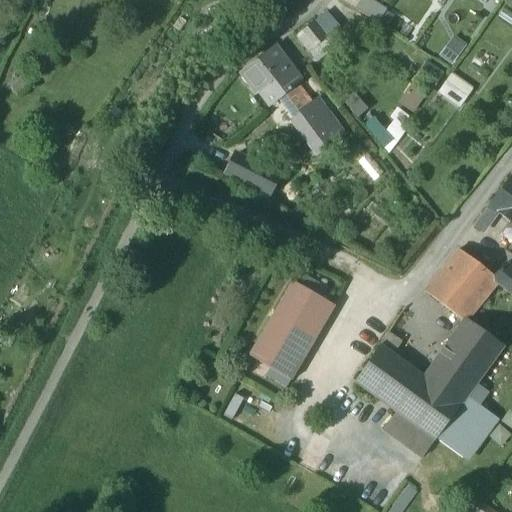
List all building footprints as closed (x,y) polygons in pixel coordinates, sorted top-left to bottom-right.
[(361,0),(353,10),(376,25),(379,21),(385,12),(368,0),(361,0)] [(511,17),(502,11),(497,18),(511,28),(511,17)] [(327,14),(316,23),(326,37),(338,28),(327,14)] [(336,35),(329,40),(326,37),(316,23),(301,34),(314,51),(311,54),(321,68),(344,51),(341,46),(343,45),(336,35)] [(465,47),(453,38),(438,58),(450,67),(465,47)] [(255,95),(257,93),(267,86),(261,78),(265,76),(266,77),(274,71),(272,68),(284,59),(275,47),(239,75),(255,95)] [(269,108),(278,101),(297,86),(302,82),(284,59),(272,68),(274,71),(266,77),(265,76),(261,78),(267,86),(257,93),(269,108)] [(443,74),(426,63),(413,82),(431,93),(443,74)] [(434,94),(457,111),(471,92),(468,90),(449,75),(434,94)] [(426,95),(411,85),(397,106),(412,116),(426,95)] [(310,104),(297,86),(278,101),(292,120),(311,105),(310,104)] [(367,111),(354,95),(343,104),(356,120),(367,111)] [(316,99),(310,104),(311,105),(292,120),(291,121),(318,154),(343,134),(316,99)] [(392,122),(385,132),(394,144),(412,121),(396,109),(389,119),(392,122)] [(385,132),(373,118),(363,126),(387,155),(394,144),(385,132)] [(225,174),(268,195),(277,177),(235,156),(225,174)] [(367,156),(357,163),(373,182),(382,175),(367,156)] [(498,216),(511,227),(511,176),(488,208),(498,216)] [(291,185),(277,177),(268,195),(282,203),(291,185)] [(477,223),(487,231),(498,216),(488,208),(477,223)] [(422,296),(460,326),(464,320),(466,321),(481,303),(497,283),(492,280),(493,278),(457,251),(440,272),(422,296)] [(497,283),(511,294),(511,272),(503,265),(493,278),(492,280),(497,283)] [(300,275),(295,285),(320,299),(326,289),(300,275)] [(269,370),(290,382),(333,307),(320,299),(295,285),(292,283),(248,357),(269,370)] [(460,326),(423,379),(460,406),(464,400),(475,385),(502,347),(466,321),(464,320),(460,326)] [(354,383),(395,413),(434,441),(435,440),(460,406),(423,379),(392,356),(401,343),(387,333),(378,346),(354,383)] [(286,389),(290,382),(269,370),(264,377),(286,389)] [(488,394),(475,385),(464,400),(476,410),(488,394)] [(242,400),(234,395),(223,416),(230,421),(242,400)] [(476,410),(464,400),(460,406),(435,440),(462,460),(491,420),(476,410)] [(421,459),(434,441),(395,413),(382,431),(421,459)] [(407,487),(389,511),(402,511),(416,493),(407,487)] [(492,511),(465,495),(454,511),(492,511)]
